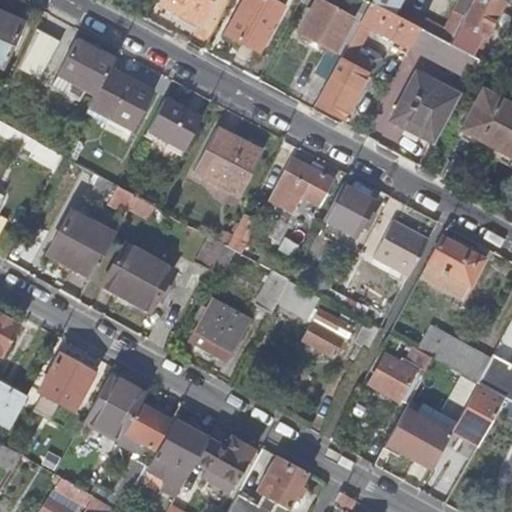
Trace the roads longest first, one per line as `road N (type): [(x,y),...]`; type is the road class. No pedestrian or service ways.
road 1 (residential): [(511,237),(65,0)]
road 2 (residential): [(0,285),(337,471)]
